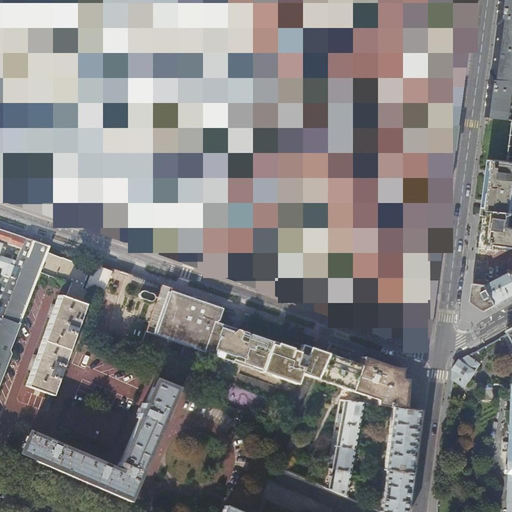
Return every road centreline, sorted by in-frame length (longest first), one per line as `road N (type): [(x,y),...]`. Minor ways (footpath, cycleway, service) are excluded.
road 1 (residential): [(0,209),(419,353),(440,352)]
road 2 (residential): [(487,0),(440,352)]
road 3 (residential): [(440,352),(420,511)]
